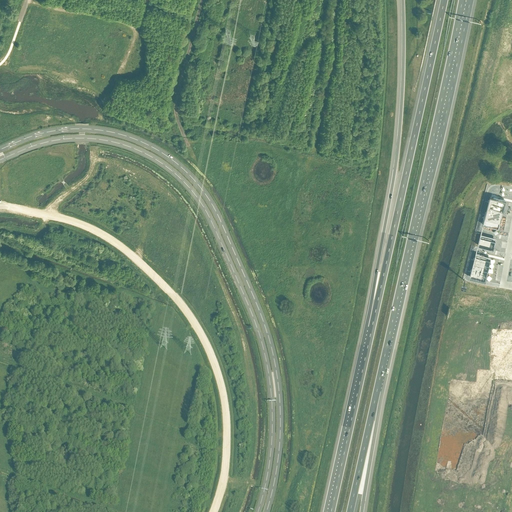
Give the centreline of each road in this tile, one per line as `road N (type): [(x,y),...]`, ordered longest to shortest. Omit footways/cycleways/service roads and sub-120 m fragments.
road 1 (tertiary): [(266,511),(279,428),(270,341),(196,183),(159,151),(102,130),(42,132),(0,149)]
road 2 (tertiary): [(0,159),(56,139),(115,141),(169,168),(196,196),(256,324),(269,380),(269,459),(257,511)]
road 3 (track): [(0,206),(53,214),(103,234),(186,311),(223,395),(226,454),(213,511)]
road 4 (motorway): [(377,390),(462,0)]
road 5 (motorway): [(443,0),(371,330)]
road 6 (motorway): [(403,0),(400,115),(371,330)]
road 7 (unknown): [(498,347),(467,487),(483,502),(511,499)]
road 8 (motorway): [(371,330),(330,511)]
road 9 (track): [(317,143),(337,0)]
road 10 (unclassified): [(182,129),(176,100),(202,0)]
road 11 (motorway): [(350,511),(377,390)]
road 12 (motorway): [(361,511),(377,390)]
